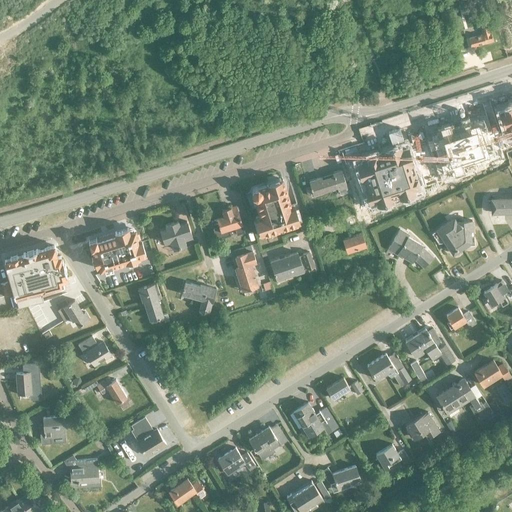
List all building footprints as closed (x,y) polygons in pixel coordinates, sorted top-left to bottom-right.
[(490,33),(487,23),(479,25),(482,35),(468,39),(471,47),(493,41),(490,33)] [(511,99),(357,154),(376,220),(503,163),(496,150),(511,143),(511,99)] [(347,190),(345,184),(341,170),(333,173),(334,175),(321,179),(321,177),(308,180),(310,186),(305,188),(307,194),(336,186),(338,192),(347,190)] [(253,189),(251,192),(253,196),(256,198),(258,204),(256,204),(255,204),(256,205),(259,216),(256,217),(255,217),(256,219),(261,236),(286,228),(287,228),(299,224),(299,223),(294,205),(293,205),(291,206),(284,184),(282,179),(267,184),(266,185),(266,186),(258,188),(257,188),(256,188),(253,189)] [(511,198),(492,199),(492,212),(511,211),(511,198)] [(242,224),(236,206),(221,210),(223,216),(216,218),(218,226),(213,228),(216,239),(230,235),(228,228),(234,227),(237,234),(244,232),(241,225),(242,224)] [(473,236),(472,220),(456,222),(454,219),(431,233),(436,241),(441,237),(452,253),(461,247),(459,244),(471,243),(470,236),(473,236)] [(166,228),(160,230),(164,243),(170,242),(172,250),(185,245),(184,242),(191,239),(190,235),(191,234),(187,221),(179,224),(178,221),(165,225),(166,228)] [(128,228),(114,232),(115,233),(99,238),(100,241),(97,241),(92,243),(93,247),(95,253),(93,254),(93,256),(96,264),(96,266),(99,265),(99,268),(126,259),(145,253),(141,241),(138,242),(138,241),(134,230),(129,232),(128,228)] [(423,268),(433,258),(421,247),(423,246),(408,237),(410,235),(400,229),(388,249),(398,255),(400,252),(414,260),(414,259),(423,268)] [(347,253),(366,246),(362,233),(343,240),(347,253)] [(336,245),(337,238),(325,235),(324,242),(336,245)] [(23,254),(4,259),(18,308),(43,301),(41,294),(65,287),(63,279),(66,278),(65,274),(66,274),(62,259),(61,260),(60,256),(57,257),(54,245),(37,250),(37,249),(23,253),(23,254)] [(250,245),(231,251),(233,257),(232,257),(235,268),(242,291),(257,286),(256,280),(255,278),(257,277),(253,263),(255,262),(252,251),(250,245)] [(307,269),(314,266),(309,252),(302,254),(302,255),(298,256),(297,252),(289,255),(279,259),(279,258),(270,262),(276,280),(286,276),(285,276),(295,272),(295,273),(303,270),(307,268),(307,269)] [(433,273),(425,280),(432,289),(440,282),(433,273)] [(501,280),(484,292),(491,304),(497,300),(502,308),(509,304),(503,295),(508,292),(501,280)] [(181,281),(178,292),(178,293),(200,299),(197,309),(201,313),(207,312),(209,302),(210,302),(214,288),(196,284),(196,286),(181,282),(181,281)] [(269,281),(262,284),(264,290),(271,288),(269,281)] [(0,296),(2,295),(3,296),(10,294),(7,282),(0,284),(0,296)] [(157,321),(164,319),(157,299),(161,298),(156,283),(138,289),(148,321),(156,318),(157,321)] [(298,283),(292,285),(294,291),(300,289),(298,283)] [(70,316),(80,310),(74,300),(67,304),(64,300),(57,304),(60,309),(57,311),(64,322),(70,317),(71,317),(70,316)] [(469,327),(475,323),(467,311),(462,314),(457,307),(445,315),(453,327),(464,320),(469,327)] [(82,313),(80,310),(70,316),(71,317),(70,317),(72,320),(74,319),(78,325),(88,319),(84,312),(82,313)] [(53,333),(50,329),(43,334),(45,338),(53,333)] [(432,330),(430,329),(426,331),(425,329),(405,341),(414,356),(425,349),(431,358),(439,353),(446,365),(453,361),(444,346),(438,350),(433,343),(437,341),(437,339),(432,330)] [(110,355),(102,341),(96,345),(91,335),(77,344),(83,354),(85,352),(93,365),(110,355)] [(497,341),(492,344),(495,349),(500,346),(497,341)] [(399,385),(410,379),(393,353),(388,357),(385,353),(366,365),(375,379),(391,368),(393,371),(391,372),(399,385)] [(511,375),(510,376),(502,364),(497,367),(493,360),(474,371),(481,383),(499,372),(506,385),(511,381),(511,375)] [(415,361),(409,364),(422,385),(435,377),(431,370),(423,374),(415,361)] [(23,372),(16,373),(17,373),(18,394),(17,394),(17,395),(23,394),(24,395),(25,395),(25,394),(40,393),(39,380),(37,380),(35,364),(29,364),(22,365),(23,372)] [(79,376),(72,380),(76,387),(83,383),(79,376)] [(115,402),(125,396),(114,379),(110,382),(107,377),(95,384),(96,385),(101,393),(107,389),(115,402)] [(332,398),(349,387),(342,377),(325,388),(332,398)] [(463,379),(436,396),(449,417),(457,412),(453,404),(466,396),(472,406),(473,406),(475,409),(481,419),(492,412),(485,402),(480,405),(464,380),(463,379)] [(93,381),(83,387),(85,391),(96,385),(95,384),(93,381)] [(356,394),(362,390),(357,381),(351,384),(356,394)] [(78,401),(73,405),(77,411),(82,407),(78,401)] [(494,401),(488,405),(493,412),(499,408),(494,401)] [(293,412),(289,414),(298,429),(302,427),(308,436),(323,427),(320,422),(323,420),(330,431),(337,427),(325,407),(315,414),(310,406),(307,402),(292,411),(293,412)] [(427,412),(406,424),(414,438),(425,431),(426,430),(426,431),(425,432),(423,434),(427,440),(429,438),(428,436),(438,431),(427,412)] [(43,426),(40,426),(41,444),(51,443),(50,437),(65,436),(63,415),(43,417),(43,426)] [(136,441),(142,450),(145,456),(164,444),(155,429),(152,431),(143,417),(130,425),(133,430),(131,432),(136,441)] [(451,420),(446,424),(451,433),(457,429),(451,420)] [(268,426),(248,439),(261,460),(274,452),(273,449),(286,440),(276,424),(270,428),(268,426)] [(338,429),(333,432),(336,437),(341,434),(338,429)] [(402,464),(408,460),(402,450),(397,453),(391,444),(375,454),(384,468),(399,459),(402,464)] [(236,446),(217,458),(227,473),(244,462),(249,470),(255,466),(246,452),(241,455),(236,446)] [(70,467),(71,482),(97,480),(95,459),(76,460),(73,455),(63,460),(67,467),(70,467)] [(349,484),(360,481),(355,465),(332,473),(331,473),(327,467),(321,471),(329,484),(335,482),(337,488),(349,484)] [(199,497),(204,493),(196,481),(191,485),(186,479),(168,491),(177,503),(194,490),(199,497)] [(330,497),(320,481),(316,484),(325,499),(330,497)] [(315,505),(323,500),(312,483),(310,485),(308,486),(304,488),(302,490),(300,491),(297,493),(296,494),(294,495),(292,496),(291,494),(288,495),(286,496),(296,511),(304,511),(308,510),(315,505)] [(29,493),(19,500),(25,509),(24,510),(25,511),(34,511),(39,509),(29,493)] [(19,500),(8,507),(10,511),(25,511),(24,510),(25,509),(19,500)]
